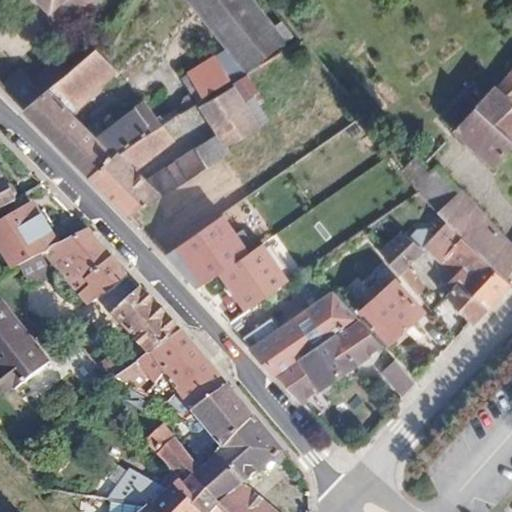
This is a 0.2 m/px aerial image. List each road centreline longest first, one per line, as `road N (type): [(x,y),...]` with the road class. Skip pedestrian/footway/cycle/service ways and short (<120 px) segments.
road 1 (residential): [(0,113),(162,274),(347,505)]
road 2 (residential): [(347,505),(511,308)]
